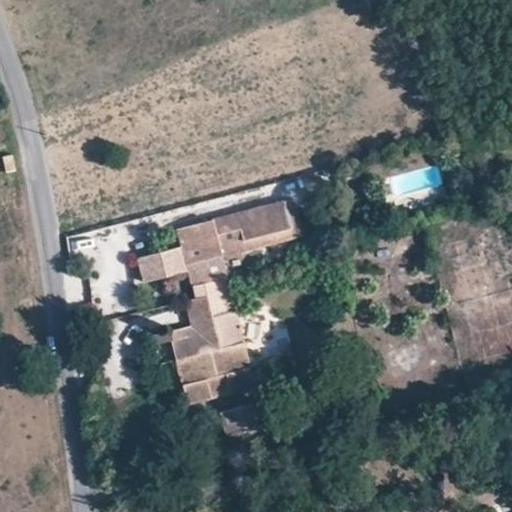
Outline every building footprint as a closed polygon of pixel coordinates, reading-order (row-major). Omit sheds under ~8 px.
[(291,233),(286,211),(284,203),(180,229),(185,250),(191,274),(192,277),(227,269),(224,257),(224,256),(221,248),(244,242),(244,244),(291,233)] [(297,209),(286,211),(291,233),(244,244),(246,251),(304,237),(297,209)] [(246,251),(244,244),(244,242),(221,248),(224,256),(224,257),(246,251)] [(191,274),(185,250),(132,263),(138,287),(191,274)] [(235,291),(231,275),(197,284),(201,301),(225,294),(235,291)] [(235,291),(225,294),(201,301),(198,301),(204,322),(196,324),(174,330),(191,393),(258,376),(235,291)] [(191,303),(196,324),(204,322),(198,301),(191,303)] [(261,399),(221,412),(230,440),(270,427),(261,399)]
